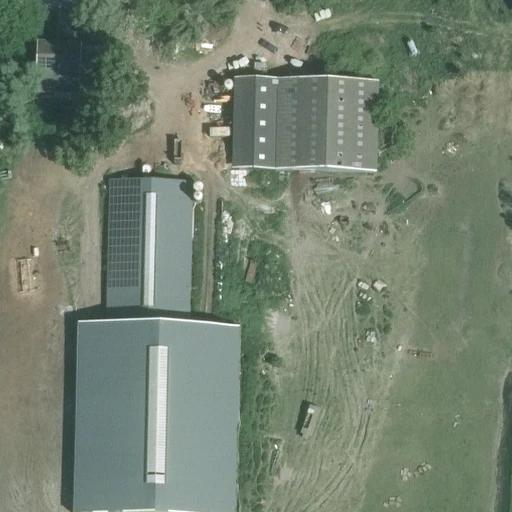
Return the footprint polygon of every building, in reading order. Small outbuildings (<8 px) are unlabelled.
[(39,45),(38,76),(79,77),(80,46),(39,45)] [(276,82),(234,81),(231,172),(274,173),(276,82)] [(377,85),(276,82),(274,173),(375,176),(377,85)] [(110,182),(106,327),(191,329),(194,184),(110,182)] [(237,511),(241,330),(191,329),(106,327),(79,327),(75,511),(237,511)]
